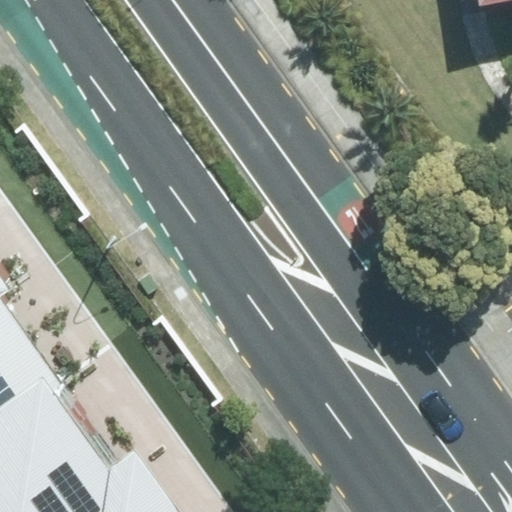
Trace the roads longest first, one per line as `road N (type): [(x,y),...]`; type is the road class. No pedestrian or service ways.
road 1 (secondary): [(410,511),(36,0)]
road 2 (secondary): [(152,0),(511,491)]
